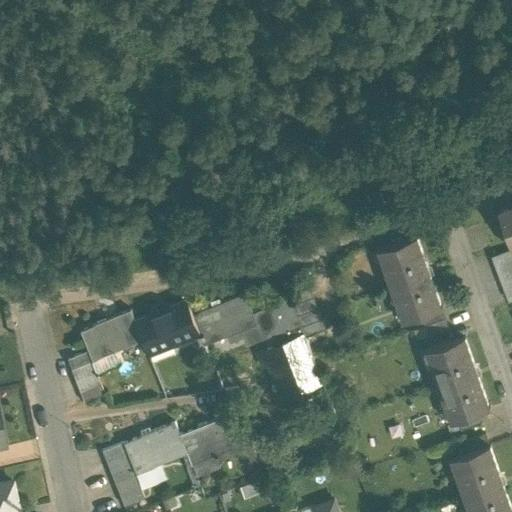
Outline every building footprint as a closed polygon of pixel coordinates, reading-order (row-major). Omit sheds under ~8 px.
[(511,204),(499,209),(511,244),(511,204)] [(418,233),(378,247),(378,249),(380,249),(403,318),(402,318),(403,320),(421,314),(441,307),(443,306),(442,304),(441,305),(417,236),(419,235),(418,233)] [(511,247),(493,255),(509,299),(511,298),(511,247)] [(326,328),(310,285),(289,294),(290,296),(300,324),(304,334),(305,336),(326,328)] [(245,291),(193,311),(200,329),(205,342),(257,322),(253,311),(245,291)] [(290,296),(271,304),(282,331),(300,324),(290,296)] [(188,300),(136,320),(143,338),(148,350),(200,329),(193,311),(188,300)] [(271,304),(253,311),(257,322),(263,338),(281,331),(282,331),(271,304)] [(131,307),(79,328),(87,348),(91,359),(143,338),(136,320),(131,307)] [(441,307),(421,314),(428,335),(449,328),(441,307)] [(282,331),(281,331),(285,341),(304,334),(300,324),(282,331)] [(285,341),(259,351),(264,363),(270,361),(282,395),(322,379),(305,336),(304,334),(285,341)] [(465,334),(425,348),(426,349),(428,349),(451,418),(450,418),(451,420),(457,418),(478,411),(490,407),(490,405),(488,405),(464,336),(466,336),(465,334)] [(87,348),(67,356),(71,367),(91,359),(87,348)] [(71,367),(70,367),(75,378),(95,370),(91,359),(71,367)] [(95,370),(75,378),(79,389),(100,381),(95,370)] [(100,381),(79,389),(83,400),(104,392),(100,381)] [(232,411),(180,432),(187,451),(192,463),(244,443),(232,411)] [(478,411),(457,418),(461,429),(481,422),(478,411)] [(175,421),(123,441),(135,471),(187,451),(180,432),(175,421)] [(485,433),(465,440),(469,451),(489,444),(485,433)] [(122,441),(101,449),(106,460),(126,452),(122,441)] [(469,451),(451,457),(452,459),(453,459),(471,511),(511,511),(511,510),(489,445),(491,444),(490,443),(489,444),(469,451)] [(126,452),(106,460),(110,471),(131,463),(126,452)] [(131,463),(110,471),(114,482),(135,474),(131,463)] [(135,474),(114,482),(119,493),(139,485),(135,474)] [(11,476),(0,478),(0,511),(14,511),(12,501),(16,500),(11,476)] [(139,485),(119,493),(123,504),(144,496),(139,485)] [(313,506),(315,511),(338,511),(333,498),(313,506)]
